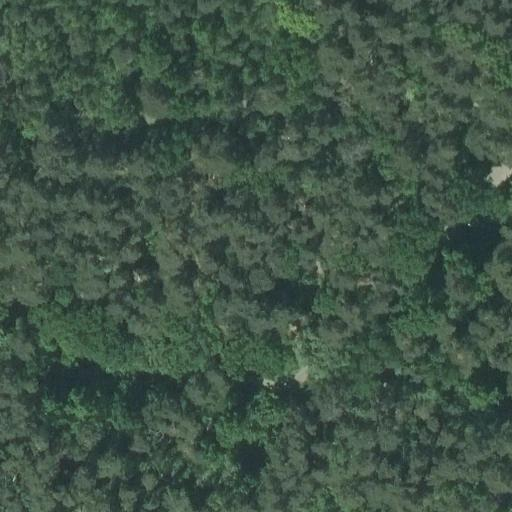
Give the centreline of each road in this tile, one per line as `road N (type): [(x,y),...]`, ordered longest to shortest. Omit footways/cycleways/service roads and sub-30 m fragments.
road 1 (track): [(331,341),(0,281)]
road 2 (residential): [(331,341),(511,158)]
road 3 (track): [(511,396),(357,352)]
